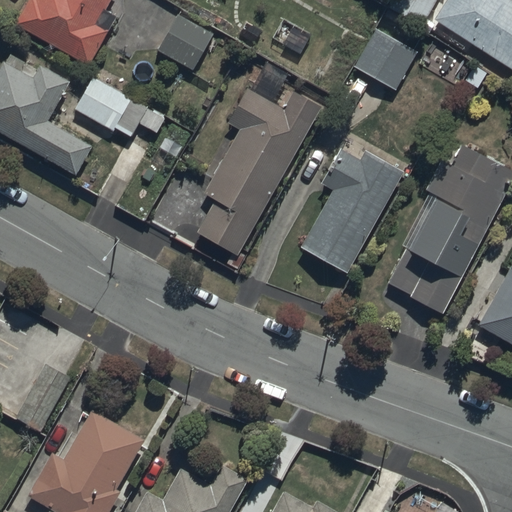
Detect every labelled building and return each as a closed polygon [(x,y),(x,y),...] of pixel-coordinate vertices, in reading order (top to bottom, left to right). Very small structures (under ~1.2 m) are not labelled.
[(25,0),(15,19),(89,62),(117,12),(105,6),(108,0),(25,0)] [(435,0),(394,0),(390,6),(428,32),(436,21),(426,14),(435,0)] [(511,0),(439,0),(431,13),(436,16),(511,65),(511,0)] [(214,29),(178,10),(158,47),(194,67),(214,29)] [(395,86),(418,48),(378,23),(355,61),(395,86)] [(0,126),(78,170),(94,142),(48,116),(71,76),(43,60),(36,72),(7,56),(0,67),(0,126)] [(149,103),(94,72),(75,106),(114,128),(116,124),(132,133),(140,119),(158,129),(166,115),(148,105),(149,103)] [(198,227),(239,251),(324,101),(293,83),(283,102),(248,82),(227,118),(239,125),(204,187),(217,194),(198,227)] [(445,309),(511,180),(511,165),(464,140),(453,160),(442,155),(427,184),(434,188),(387,279),(445,309)] [(349,268),(405,167),(367,145),(362,154),(339,142),(320,176),(332,183),(300,241),(349,268)] [(144,220),(169,175),(142,160),(116,204),(144,220)] [(511,261),(478,321),(511,339),(511,261)] [(41,428),(71,374),(46,360),(16,414),(41,428)] [(119,484),(145,435),(90,406),(64,454),(52,448),(28,492),(62,510),(61,511),(109,511),(123,486),(119,484)] [(228,511),(249,474),(222,459),(211,478),(181,462),(164,495),(148,486),(133,511),(228,511)] [(343,511),(344,511),(318,496),(315,501),(285,485),(270,511),(343,511)] [(401,511),(386,503),(380,511),(401,511)]
